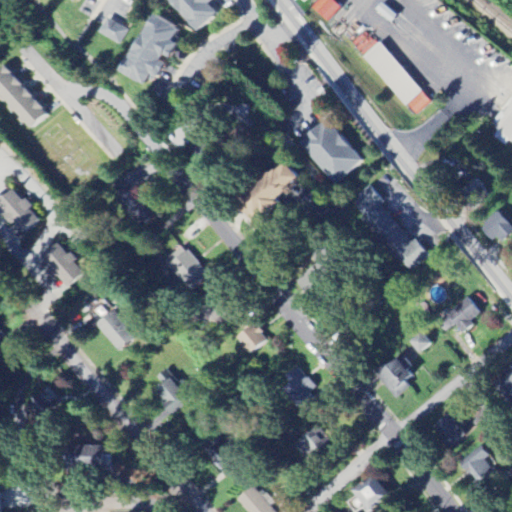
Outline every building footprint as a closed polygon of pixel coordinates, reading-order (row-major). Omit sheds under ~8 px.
[(223,14),(214,4),(218,0),(174,0),(203,32),(223,14)] [(346,7),(339,0),(325,0),(317,8),(331,22),(346,7)] [(188,29),(163,14),(128,72),(151,86),(157,76),(162,78),(175,57),(178,58),(186,45),(181,42),(188,29)] [(119,46),(129,31),(110,18),(100,34),(119,46)] [(368,57),(414,117),(432,104),(386,43),(368,57)] [(0,85),(35,130),(53,116),(15,66),(0,77),(0,85)] [(511,140),(511,108),(506,116),(502,113),(493,125),(500,131),(494,138),(505,147),(511,140)] [(367,164),(335,120),(303,143),(335,187),(367,164)] [(266,218),(287,205),(283,198),(309,183),(299,166),(251,194),(266,218)] [(479,204),(494,197),(486,179),(471,186),(479,204)] [(410,275),(433,257),(419,240),(414,244),(384,206),(388,202),(375,186),(354,202),(365,216),(364,217),(410,275)] [(147,227),(162,212),(138,189),(124,204),(147,227)] [(25,235),(44,221),(29,202),(27,203),(18,191),(1,204),(25,235)] [(496,242),(499,239),(506,245),(511,239),(511,222),(502,212),(484,230),(496,242)] [(70,255),(60,244),(43,260),(69,289),(87,273),(70,255)] [(171,261),(197,294),(214,279),(189,247),(171,261)] [(465,335),(478,326),(475,322),(485,315),(473,298),(450,314),(465,335)] [(122,353),(140,337),(116,311),(98,328),(122,353)] [(273,343),(260,324),(242,337),(255,356),(273,343)] [(415,342),(423,355),(437,346),(429,333),(415,342)] [(398,398),(423,379),(409,360),(383,379),(398,398)] [(285,382),(307,405),(322,390),(301,367),(285,382)] [(165,386),(156,393),(176,416),(194,401),(169,371),(159,379),(165,386)] [(50,395),(35,408),(47,422),(62,408),(50,395)] [(472,435),(454,415),(439,428),(456,448),(472,435)] [(310,463),(336,446),(324,428),(298,445),(310,463)] [(114,470),(115,456),(109,456),(109,448),(86,447),(85,469),(114,470)] [(466,459),(480,490),(502,480),(493,459),(495,458),(490,448),(466,459)] [(378,511),(398,499),(383,477),(362,491),(367,499),(358,505),(362,511),(369,507),(372,511),(378,511)] [(275,511),(256,488),(240,502),(248,511),(275,511)]
